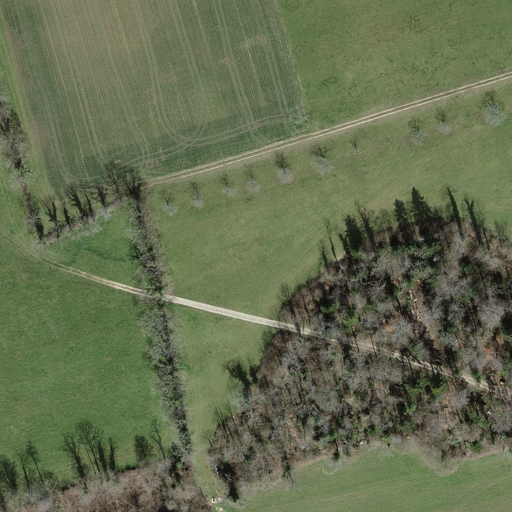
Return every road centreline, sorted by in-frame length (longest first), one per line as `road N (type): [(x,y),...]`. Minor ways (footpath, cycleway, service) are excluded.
road 1 (track): [(511,397),(356,343),(110,285)]
road 2 (track): [(511,76),(158,183)]
road 3 (track): [(0,230),(43,259),(110,285)]
road 4 (track): [(170,300),(148,204),(158,183)]
